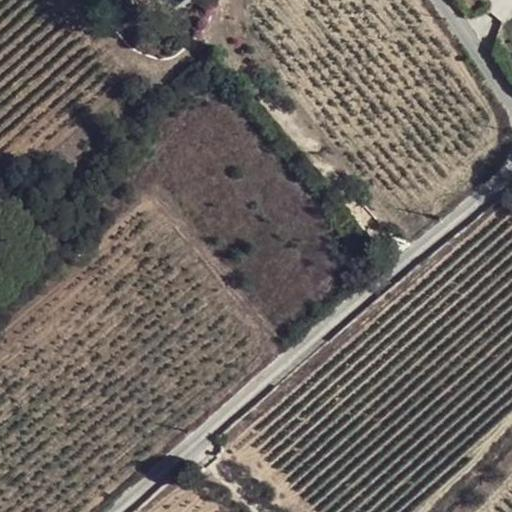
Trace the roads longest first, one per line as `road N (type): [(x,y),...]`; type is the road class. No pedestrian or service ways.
road 1 (unclassified): [(109,511),(511,168)]
road 2 (unclassified): [(441,0),(511,119)]
